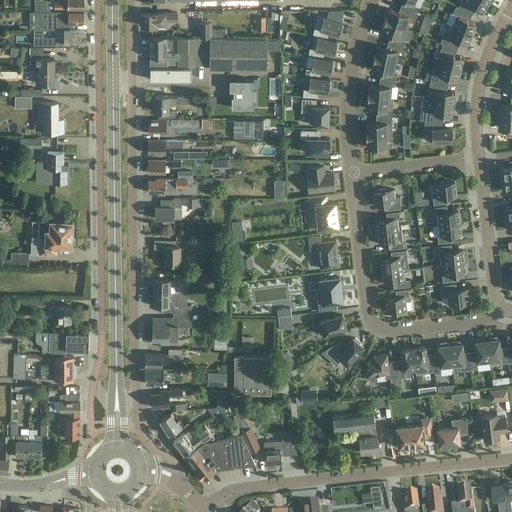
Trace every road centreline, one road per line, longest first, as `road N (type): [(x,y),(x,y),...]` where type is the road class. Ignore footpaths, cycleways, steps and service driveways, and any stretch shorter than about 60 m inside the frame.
road 1 (residential): [(98,0),(102,327),(93,387)]
road 2 (tertiary): [(203,511),(237,488),(511,459)]
road 3 (secondary): [(117,398),(113,82)]
road 4 (residential): [(135,397),(131,82)]
road 5 (residential): [(348,173),(364,316),(375,328),(485,322),(501,307)]
road 6 (residential): [(372,0),(344,115),(348,173)]
road 7 (residential): [(511,11),(483,72),(478,159)]
road 8 (residential): [(478,159),(501,307)]
road 9 (residential): [(478,159),(348,173)]
